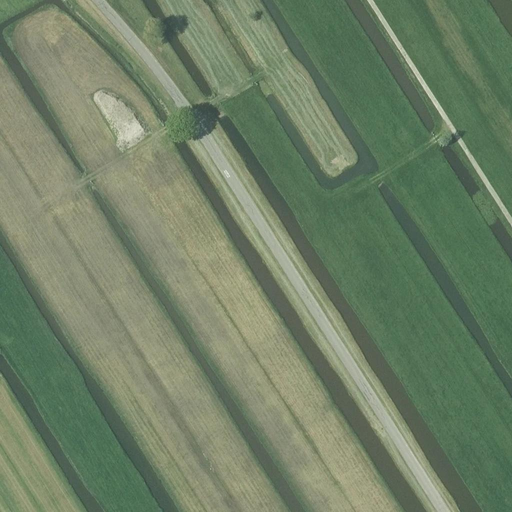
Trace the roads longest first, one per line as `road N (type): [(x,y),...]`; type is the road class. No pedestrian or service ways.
road 1 (unclassified): [(441,511),(166,83),(94,0)]
road 2 (track): [(511,225),(368,0)]
